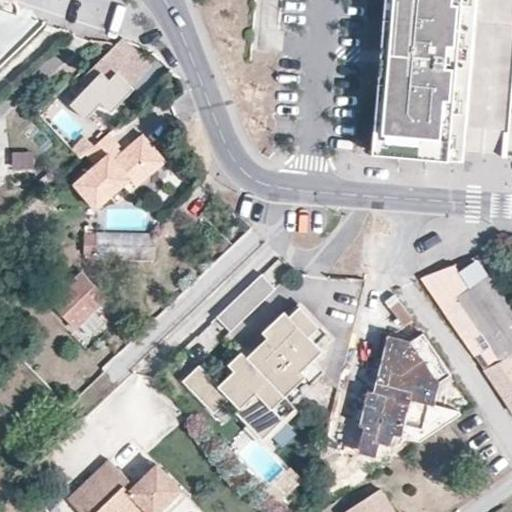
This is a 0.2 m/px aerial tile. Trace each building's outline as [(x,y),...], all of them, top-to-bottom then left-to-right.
[(375,148),(387,0),(378,0),(365,153),(364,165),(375,148)] [(469,0),(387,0),(375,148),(456,155),(469,0)] [(138,52),(125,37),(81,77),(87,84),(70,100),(85,117),(101,102),(111,112),(125,99),(135,90),(131,86),(135,82),(122,67),(138,52)] [(152,67),(138,52),(122,67),(135,82),(152,67)] [(140,96),(135,90),(125,99),(130,105),(140,96)] [(130,173),(141,163),(150,172),(166,157),(142,131),(120,152),(115,157),(110,152),(116,147),(119,144),(107,132),(93,145),(86,152),(97,164),(76,184),(99,208),(133,176),(130,173)] [(72,148),(81,157),(86,152),(93,145),(85,136),(72,148)] [(120,152),(116,147),(110,152),(115,157),(120,152)] [(455,172),(455,164),(456,155),(401,150),(375,148),(364,165),(455,172)] [(36,152),(12,154),(13,171),(37,170),(36,152)] [(133,176),(139,183),(150,172),(141,163),(130,173),(133,176)] [(120,233),(85,233),(85,255),(88,255),(88,258),(120,258),(120,233)] [(155,234),(120,233),(120,258),(155,259),(155,234)] [(478,260),(459,272),(470,288),(488,275),(478,260)] [(459,272),(454,264),(420,278),(511,411),(511,310),(488,275),(470,288),(459,272)] [(231,328),(277,285),(263,270),(218,314),(231,328)] [(82,272),(51,302),(75,327),(79,324),(93,311),(106,299),(82,272)] [(321,324),(301,303),(291,313),(297,320),(310,333),(321,324)] [(286,308),(274,319),(286,331),(297,320),(291,313),(286,308)] [(93,311),(79,324),(88,334),(103,321),(93,311)] [(314,357),(324,348),(310,333),(297,320),(286,331),(274,319),(264,329),(269,334),(248,353),(285,393),(307,373),(302,368),(314,357)] [(447,368),(418,325),(405,334),(382,329),(370,386),(363,385),(356,420),(361,421),(356,448),(371,451),(374,437),(386,438),(387,430),(413,435),(453,405),(430,400),(434,377),(447,368)] [(273,405),(285,393),(248,353),(242,348),(229,361),(235,367),(241,374),(235,379),(229,372),(226,376),(219,381),(200,361),(183,377),(214,409),(230,394),(239,404),(235,408),(247,421),(262,436),(283,416),(273,405)] [(313,379),(325,369),(314,357),(302,368),(307,373),(313,379)] [(229,361),(220,370),(226,376),(229,372),(235,367),(229,361)] [(235,367),(229,372),(235,379),(241,374),(235,367)] [(291,400),(313,379),(307,373),(285,393),(291,400)] [(283,416),(262,436),(266,440),(299,408),(296,404),(283,416)] [(262,443),(266,440),(262,436),(247,421),(244,424),(262,443)] [(111,464),(70,503),(79,511),(166,511),(186,494),(161,468),(136,491),(132,495),(126,490),(131,485),(111,464)] [(131,485),(126,490),(132,495),(136,491),(131,485)] [(381,511),(370,498),(352,511),(381,511)]
